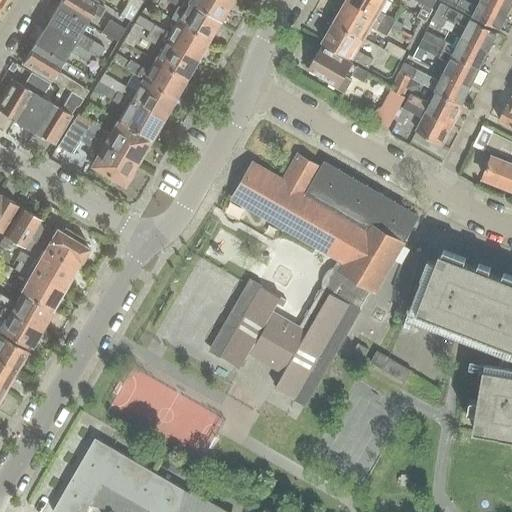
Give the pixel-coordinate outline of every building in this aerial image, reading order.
[(99,17),(105,8),(91,0),(60,0),(57,6),(86,23),(91,13),(99,17)] [(142,0),(141,0),(101,0),(103,1),(102,0),(126,0),(128,1),(120,15),(130,21),(142,1),(142,0)] [(217,20),(208,15),(186,3),(180,0),(168,0),(168,1),(177,7),(170,19),(177,23),(197,34),(206,39),(208,37),(210,36),(213,31),(212,28),(217,20)] [(228,0),(187,0),(186,3),(208,15),(217,20),(219,18),(221,19),(226,10),(224,8),(228,0)] [(386,0),(347,0),(346,3),(391,28),(391,27),(395,20),(380,11),(386,0)] [(415,0),(430,8),(435,0),(434,0),(415,0)] [(510,10),(490,0),(478,0),(476,5),(465,0),(442,0),(500,30),(510,10)] [(511,4),(511,0),(490,0),(510,10),(511,4)] [(332,21),(364,39),(371,27),(386,36),(391,28),(346,3),(342,10),(339,9),(332,21)] [(498,33),(489,28),(441,4),(432,22),(443,28),(447,20),(464,29),(460,37),(488,52),(498,33)] [(104,49),(79,34),(86,23),(57,6),(46,25),(92,53),(92,54),(99,58),(104,49)] [(139,16),(134,23),(142,28),(149,32),(154,25),(139,16)] [(109,20),(101,32),(117,42),(125,30),(109,20)] [(395,20),(391,27),(399,32),(404,25),(395,20)] [(357,50),(364,39),(332,21),(325,33),(328,34),(323,43),(332,48),(367,68),(372,59),(357,50)] [(142,28),(134,23),(130,30),(123,41),(133,47),(138,39),(136,38),(142,28)] [(204,42),(206,39),(197,34),(177,23),(170,34),(154,25),(149,32),(186,54),(195,59),(199,51),(202,50),(205,45),(204,42)] [(76,55),(87,62),(92,54),(92,53),(46,25),(34,44),(63,61),(68,51),(76,56),(76,55)] [(425,30),(421,38),(443,49),(447,42),(425,30)] [(195,59),(186,54),(149,32),(145,40),(162,49),(154,61),(175,73),(184,78),(185,75),(188,75),(191,69),(190,67),(195,59)] [(455,46),(447,42),(443,49),(480,68),(488,52),(460,37),(455,46)] [(421,38),(417,46),(418,47),(426,51),(439,57),(443,49),(421,38)] [(388,41),(383,50),(400,59),(404,51),(388,41)] [(88,91),(56,72),(63,61),(34,44),(23,63),(71,92),(83,100),(88,91)] [(369,73),(330,51),(322,46),(314,58),(311,56),(304,69),(316,76),(317,74),(330,81),(329,83),(335,87),(335,86),(338,88),(338,89),(344,92),(352,80),(343,75),(345,72),(364,82),(369,73)] [(418,47),(413,57),(420,61),(426,51),(418,47)] [(480,68),(443,49),(439,57),(447,62),(443,70),(471,85),(480,68)] [(116,54),(112,61),(124,68),(128,61),(116,54)] [(124,68),(144,80),(164,92),(173,97),(177,90),(180,89),(183,84),(182,81),(184,78),(175,73),(154,61),(148,72),(129,60),(128,61),(124,68)] [(12,63),(8,69),(13,72),(17,66),(12,63)] [(398,72),(411,78),(433,90),(453,100),(462,104),(471,85),(443,70),(438,79),(416,68),(416,69),(403,63),(398,72)] [(411,78),(398,72),(382,107),(374,112),(371,118),(390,128),(405,98),(402,97),(411,78)] [(0,111),(15,120),(39,78),(31,73),(23,86),(21,85),(12,80),(0,100),(0,111)] [(171,100),(173,97),(164,92),(144,80),(136,93),(103,74),(98,82),(152,113),(160,118),(166,109),(170,108),(172,104),(171,100)] [(34,131),(39,123),(50,103),(41,97),(49,84),(39,78),(15,120),(34,131)] [(94,90),(127,109),(119,122),(140,134),(148,139),(150,137),(153,136),(155,132),(155,128),(160,118),(152,113),(98,82),(94,90)] [(462,104),(453,100),(433,90),(427,102),(411,94),(407,101),(451,124),(456,115),(459,114),(461,110),(460,107),(462,104)] [(50,103),(39,123),(34,131),(53,143),(58,134),(75,108),(79,106),(83,100),(71,92),(61,109),(50,103)] [(511,100),(510,100),(508,104),(507,104),(499,120),(511,126),(511,100)] [(451,124),(407,101),(404,108),(409,111),(423,118),(421,122),(416,131),(441,145),(442,142),(445,141),(447,137),(446,134),(451,124)] [(402,112),(397,120),(403,123),(407,115),(409,111),(404,108),(402,112)] [(135,161),(136,161),(139,155),(141,152),(145,151),(146,151),(149,146),(148,146),(147,141),(148,139),(140,134),(119,122),(112,135),(90,122),(85,131),(85,132),(127,156),(135,161)] [(63,137),(58,145),(71,154),(80,140),(85,132),(85,131),(72,123),(63,137)] [(131,175),(130,171),(135,162),(136,161),(135,161),(127,156),(85,132),(80,140),(94,149),(94,150),(99,153),(94,161),(91,166),(122,184),(124,182),(128,181),(129,181),(132,175),(131,175)] [(511,151),(511,141),(502,137),(493,132),(485,149),(508,159),(511,151)] [(254,164),(250,170),(234,198),(339,259),(299,328),(273,312),(277,304),(281,298),(251,281),(236,307),(237,308),(228,325),(227,324),(212,350),(241,367),(251,351),(285,371),(276,387),(297,399),(306,404),(321,378),(320,377),(329,360),(330,361),(335,352),(346,333),(360,309),(359,309),(371,288),(375,291),(415,222),(418,216),(325,162),(321,169),(318,168),(319,167),(318,167),(298,155),(288,173),(283,181),(254,164)] [(511,164),(503,161),(492,156),(483,177),(511,188),(511,164)] [(0,233),(0,234),(1,234),(13,214),(18,206),(17,205),(0,194),(0,233)] [(33,231),(40,219),(21,207),(0,242),(0,248),(5,251),(11,240),(23,247),(27,240),(33,231)] [(27,240),(35,245),(43,249),(75,267),(78,260),(81,261),(88,248),(82,244),(85,240),(64,227),(61,231),(55,228),(48,240),(33,231),(27,240)] [(27,240),(23,247),(30,252),(35,245),(27,240)] [(0,260),(6,264),(7,263),(10,258),(9,254),(5,251),(0,248),(0,260)] [(36,260),(20,251),(15,260),(18,262),(18,263),(63,288),(68,278),(71,277),(74,272),(73,269),(74,267),(43,249),(36,260)] [(409,309),(403,326),(411,329),(414,319),(511,356),(511,275),(503,273),(502,277),(491,273),(489,272),(491,268),(478,263),(477,267),(467,264),(464,263),(466,258),(455,254),(453,258),(442,254),(439,253),(438,256),(436,263),(428,260),(421,278),(422,279),(411,310),(409,309)] [(63,288),(18,263),(15,267),(27,275),(18,290),(20,291),(50,309),(52,307),(55,306),(58,300),(57,298),(63,288)] [(50,309),(20,291),(14,301),(0,292),(0,303),(9,309),(9,311),(39,329),(42,324),(43,325),(52,311),(50,309)] [(281,298),(277,304),(283,307),(286,301),(281,298)] [(0,316),(4,318),(0,325),(0,331),(28,348),(28,347),(30,348),(38,334),(36,333),(39,329),(9,311),(9,309),(0,303),(0,316)] [(26,351),(18,346),(0,335),(0,361),(15,370),(19,363),(22,362),(25,357),(24,354),(26,351)] [(358,344),(350,359),(360,364),(368,350),(358,344)] [(375,364),(405,382),(411,372),(411,371),(388,358),(377,351),(371,362),(375,364)] [(15,370),(0,361),(0,385),(5,388),(8,382),(11,381),(14,376),(14,373),(15,370)] [(484,367),(473,430),(511,436),(511,372),(498,370),(484,367)] [(227,511),(186,488),(185,489),(96,438),(60,500),(53,511),(52,511),(84,511),(89,505),(120,511),(227,511)]
